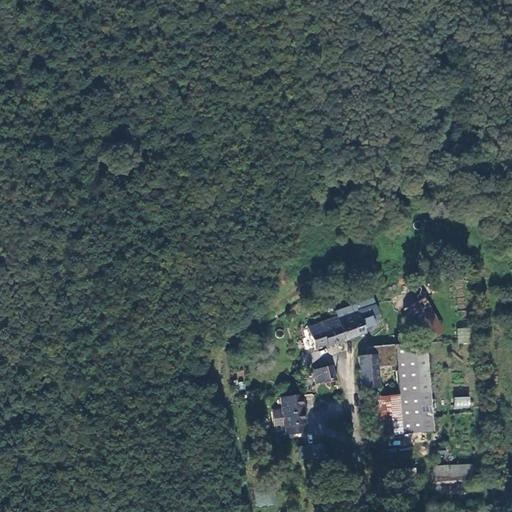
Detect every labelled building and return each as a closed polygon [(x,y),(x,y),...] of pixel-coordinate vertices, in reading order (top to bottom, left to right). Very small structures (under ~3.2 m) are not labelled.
[(401,309),(417,343),(443,331),(427,297),(401,309)] [(321,323),(324,333),(310,337),(314,349),(363,334),(357,313),(321,323)] [(457,328),(458,344),(471,343),(470,327),(457,328)] [(397,346),(400,394),(378,395),(381,434),(434,431),(428,344),(397,346)] [(377,387),(373,346),(367,346),(367,355),(358,357),(362,388),(370,389),(377,387)] [(329,367),(322,367),(325,387),(327,387),(327,390),(329,394),(332,394),(334,391),(333,385),(336,385),(334,374),(330,375),(329,367)] [(279,396),(283,433),(303,431),(299,394),(279,396)] [(454,396),(454,408),(470,408),(471,397),(454,396)] [(319,446),(304,449),(307,462),(322,459),(319,446)] [(434,464),(433,481),(473,482),(473,465),(434,464)] [(259,492),(259,505),(274,506),(274,492),(259,492)]
